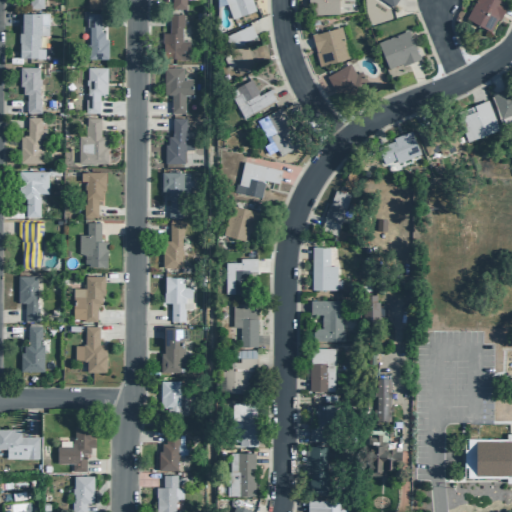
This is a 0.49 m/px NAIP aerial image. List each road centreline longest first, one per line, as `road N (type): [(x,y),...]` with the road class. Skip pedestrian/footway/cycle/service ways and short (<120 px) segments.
road 1 (residential): [(119,511),(130,392),(131,0)]
road 2 (residential): [(276,511),(282,264),(296,206),(337,144)]
road 3 (residential): [(337,144),(380,111),(467,76),(511,36)]
road 4 (residential): [(337,144),(288,66),(277,0)]
road 5 (residential): [(130,392),(0,393)]
